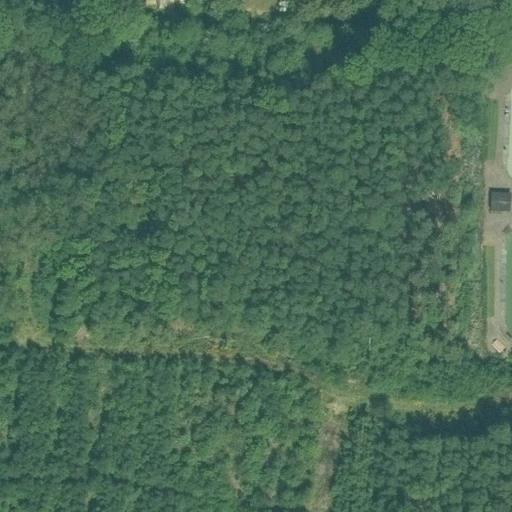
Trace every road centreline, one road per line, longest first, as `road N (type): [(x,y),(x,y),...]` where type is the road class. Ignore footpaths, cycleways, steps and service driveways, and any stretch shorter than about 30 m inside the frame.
road 1 (track): [(511,403),(370,410),(242,362),(0,354)]
road 2 (track): [(210,511),(90,491),(0,492)]
